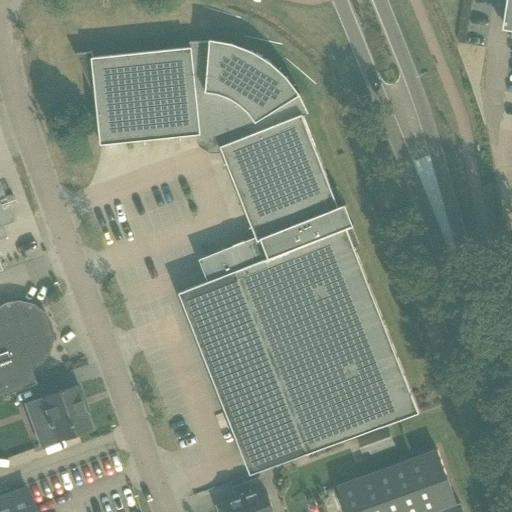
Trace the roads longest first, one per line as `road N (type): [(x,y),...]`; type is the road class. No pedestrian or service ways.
road 1 (unclassified): [(158,511),(9,109),(0,45)]
road 2 (tertiary): [(337,0),(506,404)]
road 3 (tertiary): [(506,404),(458,218),(376,0)]
